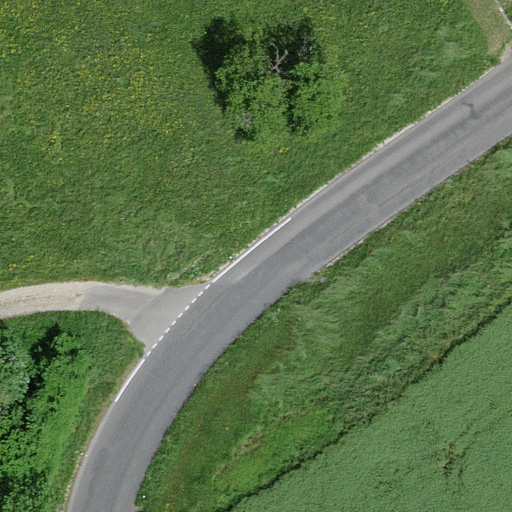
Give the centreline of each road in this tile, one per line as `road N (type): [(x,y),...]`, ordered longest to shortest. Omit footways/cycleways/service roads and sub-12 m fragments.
road 1 (tertiary): [(511,95),(302,240),(202,330),(125,445),(99,511)]
road 2 (track): [(202,330),(113,298),(0,305)]
